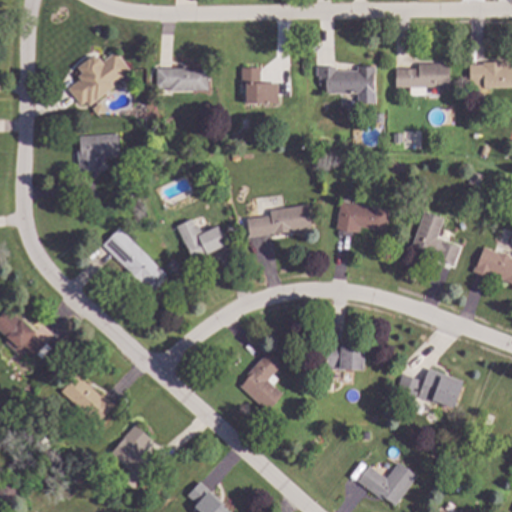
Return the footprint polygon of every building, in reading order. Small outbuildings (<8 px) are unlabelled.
[(114,52),(129,71),(111,84),(113,87),(87,106),(84,102),(79,106),(66,89),(78,80),(75,77),(80,73),(75,68),(88,58),(91,58),(98,58),(101,62),(114,52)] [(468,65),(481,65),(481,62),(507,62),(507,64),(511,64),(511,87),(468,88),(468,65)] [(394,69),(394,88),(448,87),(448,63),(417,64),(417,69),(394,69)] [(154,68),(207,67),(207,92),(168,93),(168,88),(155,88),(154,68)] [(239,68),(260,67),(260,82),(278,82),(279,104),(244,105),(244,92),(240,92),(239,68)] [(315,67),(334,67),(335,71),(355,70),(355,67),(374,67),(374,104),(318,105),(317,76),(315,76),(315,67)] [(108,135),(110,157),(95,158),(96,172),(77,173),(76,150),(79,150),(78,138),(108,135)] [(338,202),(334,228),(359,233),(360,228),(384,232),(388,210),(338,202)] [(245,219),(268,215),(267,210),(307,204),(311,228),(248,238),(245,219)] [(423,212),(442,219),(436,238),(461,247),(454,267),(409,250),(423,212)] [(174,226),(191,218),(194,225),(197,224),(201,232),(216,226),(224,245),(205,253),(204,249),(187,257),(174,226)] [(117,228),(101,246),(138,281),(156,263),(117,228)] [(482,246),(511,257),(511,282),(487,273),(484,277),(472,273),(482,246)] [(5,306),(0,311),(0,333),(6,339),(2,343),(13,352),(19,345),(32,356),(42,344),(34,336),(36,333),(5,306)] [(325,340),(340,341),(339,345),(363,346),(362,371),(338,370),(337,367),(324,366),(325,340)] [(265,352),(280,365),(266,381),(281,394),(266,411),(239,386),(249,375),(247,372),(265,352)] [(400,373),(422,381),(426,367),(463,380),(453,409),(414,396),(411,406),(391,399),(400,373)] [(75,376),(113,407),(99,423),(61,392),(75,376)] [(133,424),(109,453),(144,483),(161,463),(143,448),(151,439),(133,424)] [(367,465),(385,478),(396,462),(417,477),(395,508),(356,481),(367,465)] [(0,482),(16,492),(7,506),(0,501),(0,482)] [(231,511),(199,482),(187,495),(195,502),(191,506),(197,511),(231,511)]
